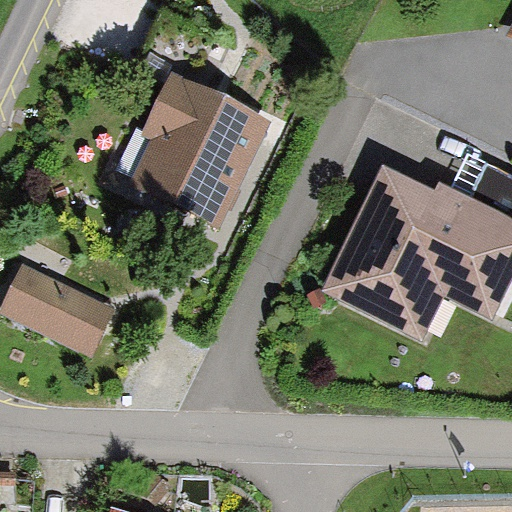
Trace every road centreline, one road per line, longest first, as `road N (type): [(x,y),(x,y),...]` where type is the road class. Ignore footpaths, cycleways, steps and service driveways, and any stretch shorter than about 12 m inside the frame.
road 1 (residential): [(0,423),(312,437)]
road 2 (residential): [(312,437),(511,440)]
